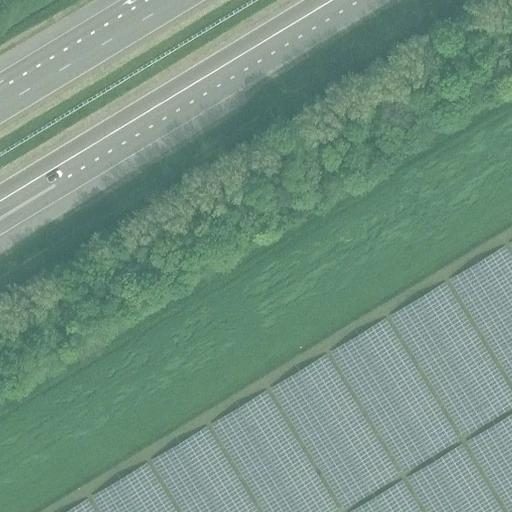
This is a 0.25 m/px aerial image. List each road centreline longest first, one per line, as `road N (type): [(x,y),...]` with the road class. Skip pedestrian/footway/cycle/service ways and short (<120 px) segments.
road 1 (trunk): [(132,122),(336,0)]
road 2 (trunk): [(174,0),(0,104)]
road 3 (trunk): [(0,236),(104,165),(132,122)]
road 4 (trunk): [(0,202),(132,122)]
